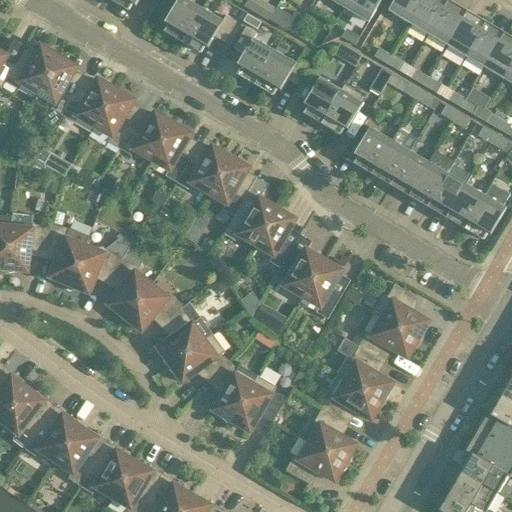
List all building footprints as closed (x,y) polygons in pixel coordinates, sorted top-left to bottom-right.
[(113,0),(128,11),(132,5),(135,7),(139,0),(149,0),(152,1),(152,0),(113,0)] [(183,41),(202,9),(185,0),(164,0),(161,7),(171,13),(164,24),(167,26),(164,32),(183,41)] [(328,0),(343,8),(348,0),(328,0)] [(348,0),(343,8),(368,23),(381,0),(348,0)] [(394,0),(388,12),(409,25),(423,0),(394,0)] [(446,5),(440,0),(423,0),(409,25),(428,36),(446,5)] [(269,21),(276,8),(263,1),(256,13),(269,21)] [(428,36),(447,47),(466,13),(446,5),(428,36)] [(223,22),(202,9),(183,41),(201,54),(204,47),(207,49),(214,38),(224,43),(236,23),(226,16),(223,22)] [(294,12),(291,17),(285,29),(294,34),(303,17),(294,12)] [(484,26),(466,13),(447,47),(465,58),(484,26)] [(261,23),(247,15),(243,22),(257,30),(261,23)] [(465,58),(484,69),(503,37),(484,26),(465,58)] [(256,83),(274,52),(253,40),(256,34),(246,28),(234,49),(243,55),(237,66),(240,68),(236,74),(256,83)] [(511,63),(511,41),(503,37),(484,69),(503,79),(511,63)] [(0,90),(5,83),(25,48),(14,41),(5,56),(0,53),(0,90)] [(25,48),(5,83),(16,90),(20,84),(37,94),(58,57),(40,47),(38,50),(28,44),(25,48)] [(373,57),(386,65),(391,56),(378,49),(373,57)] [(361,57),(349,50),(344,58),(356,65),(361,57)] [(295,64),(274,52),(256,83),(273,96),(277,90),(280,92),(287,80),(296,86),(309,65),(298,59),(295,64)] [(403,64),(391,56),(386,65),(399,72),(403,64)] [(51,110),(62,116),(85,78),(74,72),(76,68),(58,57),(37,94),(32,103),(49,113),(51,110)] [(511,63),(503,79),(511,84),(511,63)] [(379,96),(387,83),(392,75),(381,69),(376,77),(369,90),(379,96)] [(415,71),(411,79),(423,87),(428,78),(415,71)] [(387,83),(415,100),(420,92),(392,75),(387,83)] [(85,78),(62,116),(73,123),(77,117),(94,127),(115,91),(97,80),(95,84),(85,78)] [(323,122),(341,91),(320,78),(304,105),(307,107),(303,113),(323,122)] [(441,86),(428,78),(423,87),(436,94),(441,86)] [(344,86),(341,91),(323,122),(340,135),(344,129),(347,131),(363,104),(360,102),(363,97),(344,86)] [(108,143),(119,150),(142,111),(132,105),(134,102),(115,91),(94,127),(111,138),(108,143)] [(439,103),(420,92),(415,100),(434,111),(439,103)] [(453,93),(448,101),(461,108),(465,100),(453,93)] [(465,100),(461,108),(473,116),(478,108),(465,100)] [(458,114),(445,106),(440,115),(453,122),(458,114)] [(152,117),(142,111),(119,150),(131,157),(134,151),(151,161),(173,124),(155,114),(152,117)] [(470,121),(458,114),(453,122),(465,129),(470,121)] [(498,130),(503,122),(490,115),(485,123),(498,130)] [(511,134),(511,127),(503,122),(498,130),(510,138),(511,134)] [(186,167),(199,145),(189,139),(191,135),(173,124),(151,161),(170,172),(166,177),(177,183),(186,167)] [(478,136),(490,144),(495,135),(482,128),(478,136)] [(372,175),(391,141),(370,129),(354,156),(357,158),(353,164),(372,175)] [(507,143),(495,135),(490,144),(503,151),(507,143)] [(411,153),(391,141),(372,175),(392,184),(393,184),(411,153)] [(199,145),(186,167),(177,183),(188,190),(191,184),(209,195),(230,158),(212,147),(210,151),(199,145)] [(44,168),(51,155),(42,150),(32,169),(42,173),(44,168)] [(435,152),(428,163),(410,195),(428,207),(452,165),(454,163),(435,152)] [(30,169),(34,158),(22,153),(16,166),(30,169)] [(410,195),(428,163),(411,153),(393,184),(410,195)] [(234,217),(244,201),(246,196),(257,178),(246,172),(248,169),(230,158),(209,195),(225,204),(222,210),(234,217)] [(471,176),(452,165),(428,207),(446,218),(466,185),(471,176)] [(102,186),(111,190),(117,180),(109,175),(102,186)] [(45,192),(57,195),(61,180),(49,177),(45,192)] [(270,205),(258,199),(267,184),(257,178),(246,196),(244,201),(234,217),(223,235),(235,242),(238,236),(255,246),(275,213),(268,209),(270,205)] [(466,227),(484,196),(466,185),(446,218),(466,227)] [(491,185),(484,196),(466,227),(483,240),(487,234),(490,236),(506,209),(503,207),(510,195),(491,185)] [(164,209),(156,220),(180,237),(188,225),(164,209)] [(43,259),(55,263),(49,278),(54,280),(67,290),(85,247),(89,238),(69,230),(64,228),(67,213),(55,210),(50,229),(43,259)] [(282,217),(275,213),(255,246),(272,256),(269,262),(280,269),(300,236),(303,230),(293,224),(295,220),(284,214),(282,217)] [(5,274),(22,272),(27,272),(29,254),(43,259),(50,229),(32,225),(33,216),(12,214),(12,218),(5,274)] [(0,272),(5,274),(12,218),(0,216),(0,272)] [(199,239),(187,233),(184,238),(196,245),(199,239)] [(284,287),(302,298),(321,265),(314,260),(316,257),(306,251),(311,243),(300,236),(280,269),(275,277),(286,283),(284,287)] [(103,255),(85,247),(67,290),(83,292),(88,294),(95,279),(107,286),(128,250),(132,244),(121,237),(106,250),(105,251),(103,255)] [(112,309),(122,322),(151,286),(135,273),(138,270),(141,264),(128,250),(107,286),(118,293),(108,306),(112,309)] [(329,269),(321,265),(302,298),(319,308),(316,314),(327,320),(350,281),(340,275),(342,272),(331,265),(329,269)] [(167,298),(151,286),(122,322),(137,329),(141,332),(152,319),(161,329),(184,308),(170,294),(169,295),(167,298)] [(372,314),(381,320),(381,319),(421,343),(426,327),(428,323),(414,314),(417,301),(418,300),(395,286),(387,298),(383,296),(372,314)] [(359,293),(352,289),(346,300),(357,306),(360,299),(359,293)] [(197,322),(191,316),(184,308),(161,329),(171,339),(157,349),(160,353),(166,368),(204,341),(193,325),(197,322)] [(277,314),(268,328),(278,334),(287,319),(277,314)] [(410,355),(421,343),(381,319),(381,320),(371,337),(366,334),(358,348),(385,363),(393,351),(407,359),(410,355)] [(342,324),(336,320),(331,329),(340,334),(344,329),(342,324)] [(212,336),(204,341),(166,368),(179,379),(182,383),(196,374),(208,385),(229,363),(221,355),(225,353),(212,336)] [(378,376),(385,363),(358,348),(351,360),(347,358),(336,376),(385,405),(390,389),(392,385),(378,376)] [(229,426),(252,386),(257,377),(238,366),(236,369),(229,363),(208,385),(221,397),(213,411),(217,414),(229,426)] [(23,382),(3,366),(0,370),(0,422),(1,423),(27,390),(21,385),(23,382)] [(373,416),(385,405),(336,376),(326,393),(330,396),(322,409),(349,425),(356,413),(371,421),(373,416)] [(257,377),(252,386),(229,426),(245,430),(249,433),(258,418),(272,423),(286,399),(274,392),(276,388),(257,377)] [(511,379),(501,397),(511,403),(511,379)] [(13,440),(23,449),(55,407),(36,392),(34,395),(27,390),(1,423),(17,435),(13,440)] [(511,403),(501,397),(491,415),(490,416),(511,428),(511,403)] [(75,420),(55,407),(23,449),(35,457),(39,452),(55,463),(79,428),(73,423),(75,420)] [(342,438),(349,425),(322,409),(314,423),(319,426),(309,443),(349,467),(353,451),(356,446),(342,438)] [(511,428),(490,416),(491,415),(488,414),(476,433),(511,453),(511,428)] [(68,480),(80,488),(108,443),(88,430),(86,433),(79,428),(55,463),(72,474),(68,480)] [(511,474),(511,453),(476,433),(465,452),(471,456),(472,455),(508,476),(507,477),(510,478),(511,474)] [(129,455),(108,443),(80,488),(92,495),(95,489),(112,499),(133,462),(127,458),(129,455)] [(337,478),(349,467),(309,443),(298,460),(294,457),(286,471),(309,485),(310,483),(320,474),(334,483),(337,478)] [(497,495),(507,477),(508,476),(472,455),(471,456),(461,474),(497,495)] [(142,511),(147,504),(164,476),(143,463),(141,467),(133,462),(112,499),(130,509),(128,511),(142,511)] [(10,485),(13,482),(15,478),(7,473),(5,476),(2,480),(10,485)] [(461,474),(450,492),(483,511),(486,511),(497,495),(461,474)] [(185,488),(164,476),(147,504),(142,511),(180,511),(190,496),(184,492),(185,488)] [(439,511),(483,511),(450,492),(438,511),(439,511)] [(218,511),(221,509),(200,497),(198,500),(190,496),(180,511),(218,511)]
